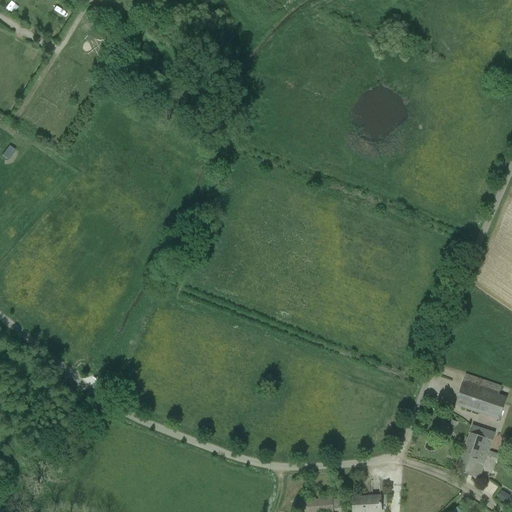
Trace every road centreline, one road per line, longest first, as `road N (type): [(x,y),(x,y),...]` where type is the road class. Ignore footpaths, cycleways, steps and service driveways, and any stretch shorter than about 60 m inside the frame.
road 1 (unclassified): [(0,318),(131,418),(207,448),(282,467),(375,462),(395,453),(407,435),(511,168)]
road 2 (track): [(502,511),(395,453)]
